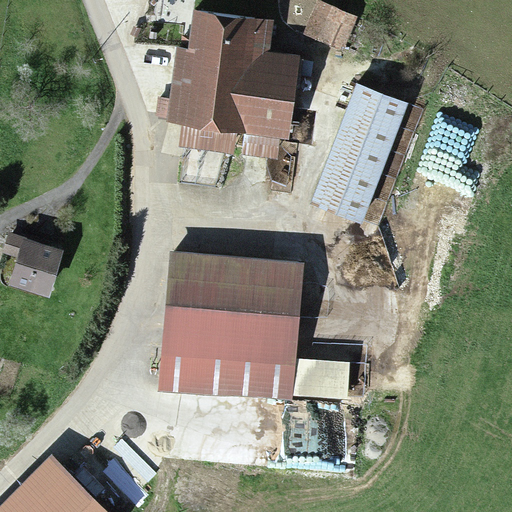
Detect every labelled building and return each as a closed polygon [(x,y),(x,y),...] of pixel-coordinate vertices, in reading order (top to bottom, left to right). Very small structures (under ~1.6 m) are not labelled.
[(317,4),(303,39),(341,54),(355,19),(317,4)] [(177,59),(170,130),(237,136),(238,127),(287,132),(294,66),(264,63),(267,29),(195,22),(191,60),(177,59)] [(354,86),(311,197),(362,217),(406,106),(354,86)] [(28,238),(15,275),(41,285),(54,247),(28,238)] [(304,267),(177,252),(162,381),(337,402),(341,373),(292,367),(304,267)]
